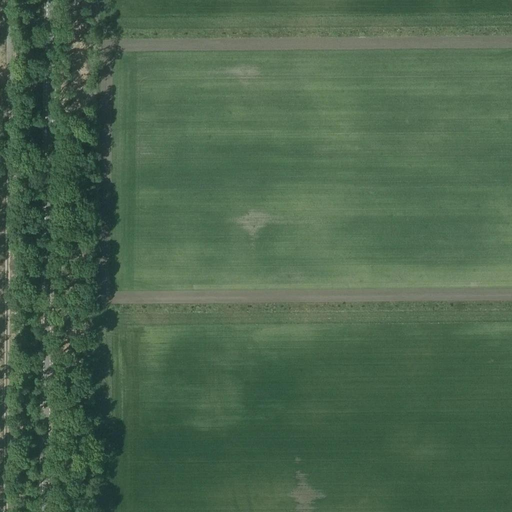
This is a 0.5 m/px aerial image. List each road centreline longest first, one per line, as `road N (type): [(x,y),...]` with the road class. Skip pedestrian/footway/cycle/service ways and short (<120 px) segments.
road 1 (secondary): [(44,511),(49,0)]
road 2 (track): [(7,0),(4,511)]
